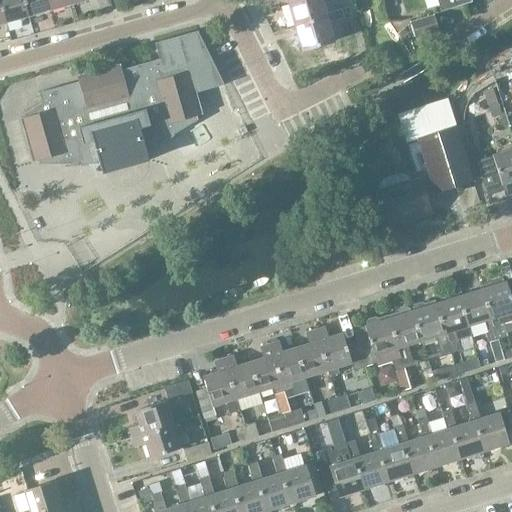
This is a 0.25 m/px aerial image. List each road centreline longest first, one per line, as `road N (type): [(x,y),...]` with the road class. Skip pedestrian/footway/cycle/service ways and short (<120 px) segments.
road 1 (residential): [(511,238),(63,381)]
road 2 (residential): [(388,86),(294,140),(223,1)]
road 3 (residential): [(0,64),(223,1)]
road 4 (residential): [(105,511),(63,381)]
